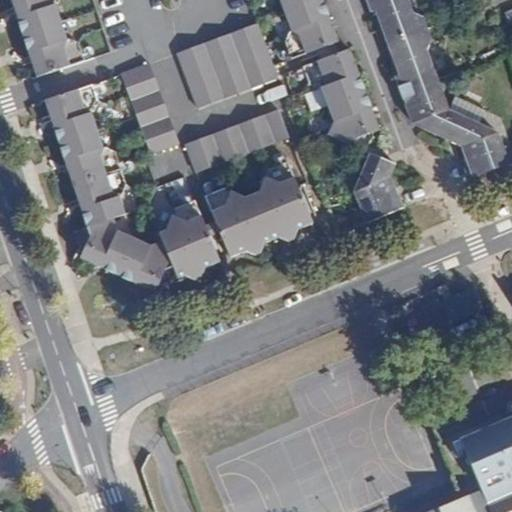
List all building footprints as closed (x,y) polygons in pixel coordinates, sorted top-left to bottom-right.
[(12,0),(24,35),(62,22),(56,6),(59,5),(61,0),(12,0)] [(286,16),(324,2),(323,0),(278,0),(280,1),(286,16)] [(377,12),(388,44),(428,30),(424,20),(412,14),(406,0),(367,0),(372,13),(377,12)] [(340,43),(324,2),(286,16),(292,32),(286,44),(292,60),(340,43)] [(67,40),(62,22),(24,35),(38,77),(85,62),(80,44),(67,40)] [(258,26),(244,31),(255,58),(268,53),(258,26)] [(397,78),(403,94),(438,81),(428,54),(432,43),(428,30),(388,44),(400,77),(397,78)] [(255,58),(244,31),(231,36),(242,63),(255,58)] [(242,63),(231,36),(218,41),(228,68),(242,63)] [(228,68),(218,41),(205,45),(215,73),(228,68)] [(215,73),(205,45),(191,51),(201,78),(215,73)] [(201,78),(191,51),(179,56),(189,82),(201,78)] [(322,91),(328,107),(366,92),(351,52),(304,70),(310,86),(322,91)] [(268,53),(255,58),(265,84),(278,80),(268,53)] [(265,84),(255,58),(242,63),(252,89),(265,84)] [(252,89),(242,63),(228,68),(238,94),(252,89)] [(129,89),(155,79),(151,66),(124,76),(129,89)] [(238,94),(228,68),(215,73),(225,99),(238,94)] [(225,99),(215,73),(201,78),(211,104),(225,99)] [(466,76),(456,79),(460,92),(470,89),(466,76)] [(201,78),(189,82),(199,109),(211,104),(201,78)] [(133,102),(160,93),(155,79),(129,89),(133,102)] [(414,126),(450,143),(462,117),(450,112),(449,111),(438,81),(403,94),(414,126)] [(60,144),(99,131),(93,115),(95,114),(100,104),(94,87),(46,102),(60,144)] [(335,125),(330,136),(355,147),(361,137),(380,131),(366,92),(328,107),(335,125)] [(138,115),(165,106),(160,93),(133,102),(138,115)] [(466,108),(473,106),(456,98),(450,112),(462,117),(466,108)] [(143,128),(169,119),(165,106),(138,115),(143,128)] [(462,117),(480,125),(486,112),(473,106),(466,108),(462,117)] [(279,113),(266,118),(276,145),(289,140),(279,113)] [(510,165),(511,164),(499,134),(480,125),(462,117),(450,143),(462,149),(474,179),(510,165)] [(276,145),(266,118),(252,123),(263,149),(276,145)] [(147,141),(173,132),(169,119),(143,128),(147,141)] [(263,149),(252,123),(239,127),(249,154),(263,149)] [(249,154),(239,127),(226,132),(236,159),(249,154)] [(105,148),(99,131),(60,144),(74,186),(123,170),(117,153),(105,148)] [(178,145),(173,132),(147,141),(151,154),(178,145)] [(236,159),(226,132),(213,137),(223,164),(236,159)] [(223,164),(213,137),(199,141),(210,169),(223,164)] [(210,169),(199,141),(187,146),(196,174),(210,169)] [(368,222),(403,208),(391,177),(396,166),(372,155),(357,193),(368,222)] [(262,194),(254,197),(273,243),(281,240),(289,244),(295,242),(300,232),(314,226),(289,165),(269,173),(262,194)] [(128,187),(123,170),(74,186),(89,229),(115,221),(127,217),(121,199),(128,187)] [(273,243),(254,197),(246,200),(227,190),(208,198),(232,260),(247,253),(256,258),(263,255),(265,246),(273,243)] [(161,235),(164,244),(179,282),(187,278),(197,283),(202,281),(207,269),(221,265),(197,203),(177,211),(168,232),(161,235)] [(119,233),(115,221),(89,229),(76,233),(80,251),(77,257),(119,277),(135,241),(119,233)] [(151,248),(135,241),(119,277),(161,297),(166,287),(179,282),(164,244),(151,248)] [(511,511),(511,426),(463,447),(475,477),(480,489),(425,511),(511,511)]
